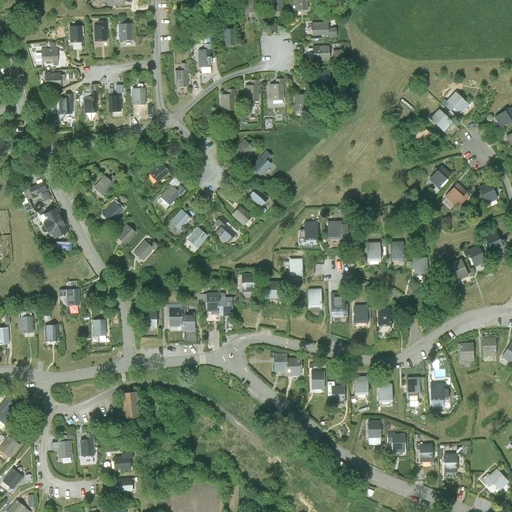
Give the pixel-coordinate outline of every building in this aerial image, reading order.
[(259,0),(245,0),(246,12),(260,11),(259,0)] [(283,0),(270,0),(271,11),(284,10),(283,0)] [(308,0),(294,0),(296,10),(309,9),(308,0)] [(329,22),(312,23),(312,35),(328,35),(328,37),(337,37),(337,28),(329,28),(329,22)] [(132,24),(119,24),(119,40),(132,40),(132,24)] [(107,25),(94,25),(95,42),(108,41),(107,25)] [(83,43),(82,26),(70,26),(70,43),(83,43)] [(236,45),(236,28),(223,29),(223,46),(236,45)] [(214,53),(214,44),(205,45),(205,50),(200,51),(200,67),(213,66),(212,53),(214,53)] [(330,46),(314,47),(314,60),(331,59),(330,46)] [(57,49),(41,50),(42,62),(53,61),(54,65),(58,64),(57,49)] [(189,87),(188,70),(175,71),(176,87),(189,87)] [(330,70),(314,71),(315,83),(331,82),(330,70)] [(61,73),(45,74),(46,86),(62,86),(61,73)] [(278,84),(271,84),(271,101),(285,100),(285,88),(286,89),(285,79),(277,79),(278,84)] [(252,85),(246,85),(246,102),(260,102),(260,90),(261,90),(261,80),(252,81),(252,85)] [(146,89),(132,90),(133,105),(146,105),(146,89)] [(228,94),(223,95),(223,111),(236,111),(235,98),(237,98),(237,89),(228,90),(228,94)] [(90,97),(84,98),(84,114),(98,113),(97,100),(98,101),(98,92),(89,93),(90,97)] [(472,105),(458,92),(449,102),(463,115),(472,105)] [(65,98),(59,98),(60,114),(73,114),(72,103),(74,103),(73,94),(65,94),(65,98)] [(309,95),(296,96),(296,106),(293,106),(293,112),(309,111),(309,95)] [(121,96),(109,96),(109,112),(122,112),(121,96)] [(511,123),(511,108),(497,118),(504,129),(511,123)] [(456,123),(442,109),(432,119),(446,132),(456,123)] [(436,137),(422,123),(413,133),(427,147),(436,137)] [(4,143),(0,139),(0,157),(6,151),(8,153),(15,145),(9,138),(4,143)] [(255,149),(246,140),(235,152),(244,161),(255,149)] [(263,156),(253,168),(262,177),(273,165),(263,156)] [(167,159),(150,173),(158,183),(175,168),(167,159)] [(454,176),(444,167),(431,180),(441,190),(454,176)] [(105,176),(94,188),(104,197),(113,188),(115,189),(121,183),(114,176),(110,180),(105,176)] [(175,179),(171,184),(183,195),(187,191),(175,179)] [(48,192),(44,183),(32,188),(25,192),(29,201),(48,192)] [(502,200),(494,183),(482,188),(490,206),(502,200)] [(22,187),(25,192),(32,188),(30,184),(22,187)] [(470,193),(460,185),(448,199),(458,207),(470,193)] [(173,186),(157,202),(166,210),(181,195),(173,186)] [(270,199),(259,188),(250,197),(261,208),(270,199)] [(29,203),(24,192),(18,195),(23,206),(29,203)] [(48,193),(41,197),(44,203),(51,200),(48,193)] [(115,203),(104,215),(114,223),(124,211),(115,203)] [(254,217),(243,207),(233,216),(245,227),(254,217)] [(69,233),(57,209),(39,218),(52,242),(69,233)] [(192,219),(182,211),(171,223),(181,231),(192,219)] [(239,233),(223,218),(217,225),(221,229),(217,234),(229,245),(239,233)] [(319,223),(307,223),(307,242),(319,241),(319,223)] [(343,224),(330,224),(329,241),(343,241),(343,224)] [(137,234),(127,225),(116,238),(127,246),(137,234)] [(199,229),(189,241),(199,250),(209,238),(199,229)] [(508,249),(500,232),(489,238),(497,255),(508,249)] [(155,251),(146,242),(136,253),(145,262),(155,251)] [(406,243),(393,244),(394,261),(407,262),(406,243)] [(383,244),(370,245),(370,263),(383,262),(383,244)] [(490,264),(482,247),(471,252),(479,269),(490,264)] [(431,278),(430,258),(421,259),(421,255),(413,255),(413,270),(417,270),(417,278),(431,278)] [(305,260),(291,261),(292,279),(306,279),(305,260)] [(473,278),(466,261),(454,266),(462,283),(473,278)] [(257,276),(244,276),(244,293),(257,293),(257,276)] [(282,301),(282,283),(270,284),(270,301),(282,301)] [(80,290),(63,291),(63,296),(67,296),(68,307),(81,307),(80,290)] [(323,290),(310,291),(311,310),(324,309),(323,290)] [(221,294),(208,295),(209,313),(221,313),(221,300),(221,294)] [(347,294),(333,295),(334,313),(347,313),(347,294)] [(234,300),(221,300),(221,313),(222,318),(234,318),(234,300)] [(370,307),(357,308),(358,326),(371,326),(370,307)] [(394,310),(380,310),(381,328),(395,328),(394,310)] [(183,311),(170,311),(170,328),(183,328),(183,315),(183,311)] [(158,313),(145,313),(145,331),(159,331),(158,313)] [(196,315),(183,315),(183,328),(184,333),(196,333),(196,315)] [(34,319),(20,319),(21,335),(34,335),(34,319)] [(107,321),(94,322),(95,338),(108,337),(107,321)] [(58,327),(45,327),(46,343),(59,343),(58,327)] [(10,330),(0,330),(0,346),(11,346),(10,330)] [(500,340),(488,340),(488,359),(501,358),(500,340)] [(478,345),(466,346),(466,364),(478,364),(478,345)] [(290,374),(290,356),(277,356),(278,375),(290,374)] [(302,361),(290,361),(290,374),(291,379),(303,379),(302,361)] [(328,374),(314,374),(314,392),(328,392),(328,374)] [(372,379),(358,380),(358,398),(372,398),(372,379)] [(424,380),(411,381),(411,399),(425,398),(424,380)] [(449,385),(435,386),(436,409),(449,408),(449,385)] [(396,387),(383,387),(383,406),(396,406),(396,387)] [(348,389),(335,389),(335,407),(348,407),(348,389)] [(137,395),(123,396),(125,412),(119,413),(120,423),(141,421),(137,395)] [(17,416),(7,408),(2,414),(0,415),(0,424),(6,430),(17,416)] [(385,424),(371,425),(373,443),(386,442),(385,424)] [(252,443),(234,429),(225,440),(243,454),(252,444),(252,443)] [(399,434),(391,434),(392,446),(396,446),(396,457),(410,456),(409,438),(399,438),(399,434)] [(21,448),(10,440),(0,452),(11,461),(21,448)] [(99,442),(82,443),(83,460),(100,458),(99,442)] [(72,444),(58,445),(60,462),(74,460),(72,444)] [(281,467),(252,444),(243,454),(236,464),(261,484),(271,472),(275,475),(281,467)] [(437,448),(425,448),(425,466),(438,466),(437,448)] [(462,458),(450,458),(450,477),(462,476),(462,458)] [(115,460),(116,474),(133,473),(132,459),(115,460)] [(344,511),(353,502),(299,460),(283,479),(294,486),(291,491),(317,511),(344,511)] [(25,480),(14,471),(3,484),(14,493),(25,480)] [(511,487),(511,482),(502,472),(494,479),(492,477),(486,483),(493,491),(497,487),(504,495),(511,487)] [(135,482),(118,483),(119,497),(135,496),(135,482)]
